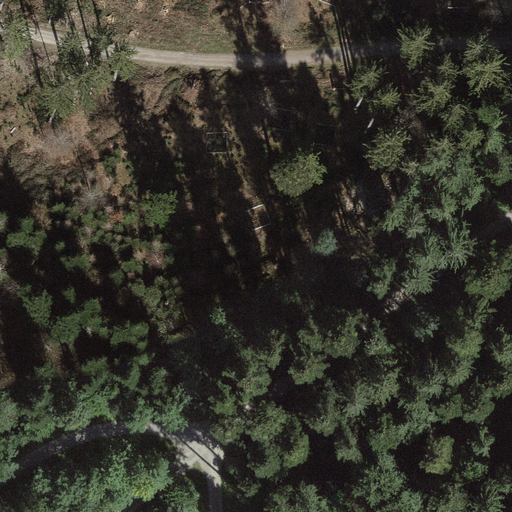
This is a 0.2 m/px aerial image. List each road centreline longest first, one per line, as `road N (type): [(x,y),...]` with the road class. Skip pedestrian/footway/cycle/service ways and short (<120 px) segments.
road 1 (track): [(0,20),(164,58),(248,63),(511,39)]
road 2 (track): [(212,439),(511,212)]
road 3 (track): [(0,484),(78,439),(132,426),(212,439)]
